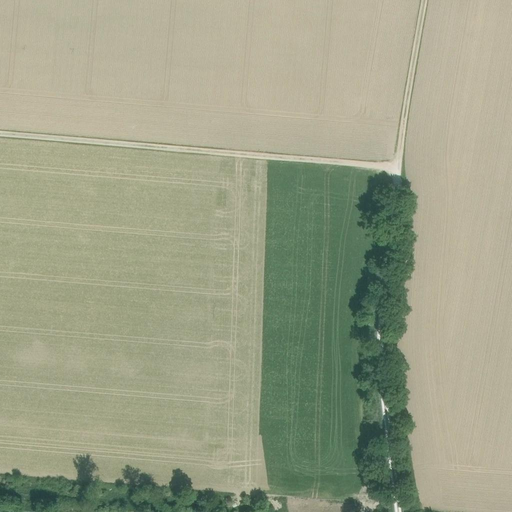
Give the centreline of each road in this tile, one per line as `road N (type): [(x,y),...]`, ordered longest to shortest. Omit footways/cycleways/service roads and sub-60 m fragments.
road 1 (track): [(398,511),(381,335),(401,102),(422,0)]
road 2 (track): [(0,134),(396,169)]
